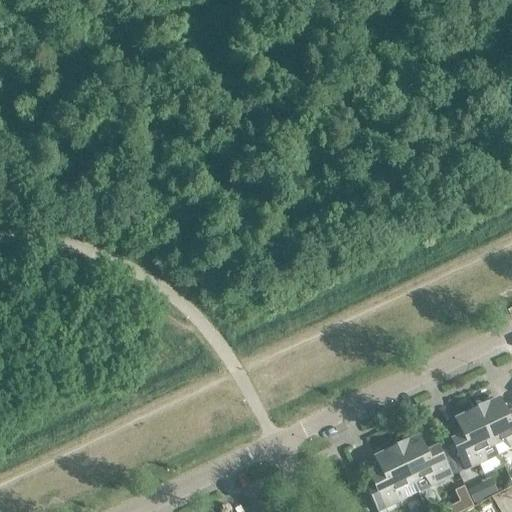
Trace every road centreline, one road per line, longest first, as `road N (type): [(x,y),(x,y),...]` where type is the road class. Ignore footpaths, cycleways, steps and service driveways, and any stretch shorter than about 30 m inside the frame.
road 1 (residential): [(276,445),(511,332)]
road 2 (residential): [(135,511),(276,445)]
